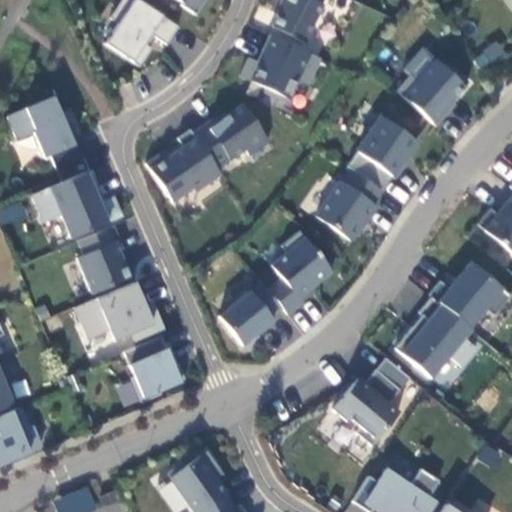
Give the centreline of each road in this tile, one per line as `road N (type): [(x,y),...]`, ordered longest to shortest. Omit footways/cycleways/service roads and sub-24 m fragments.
road 1 (residential): [(242,0),(201,72),(137,115),(122,143),(172,278),(230,399)]
road 2 (residential): [(511,114),(443,182),(314,354),(230,399)]
road 3 (residential): [(230,399),(1,497)]
road 4 (residential): [(230,399),(274,493),(303,511)]
